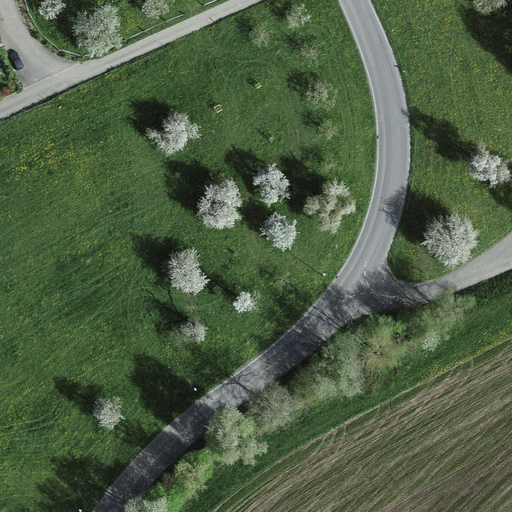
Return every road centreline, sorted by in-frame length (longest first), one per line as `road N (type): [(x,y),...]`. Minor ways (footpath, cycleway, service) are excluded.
road 1 (tertiary): [(352,0),(383,82),(393,137),(389,193),(344,303)]
road 2 (tertiary): [(344,303),(176,439),(112,511)]
road 3 (unclassified): [(0,117),(260,0)]
road 4 (unclassified): [(344,303),(437,286),(491,262)]
